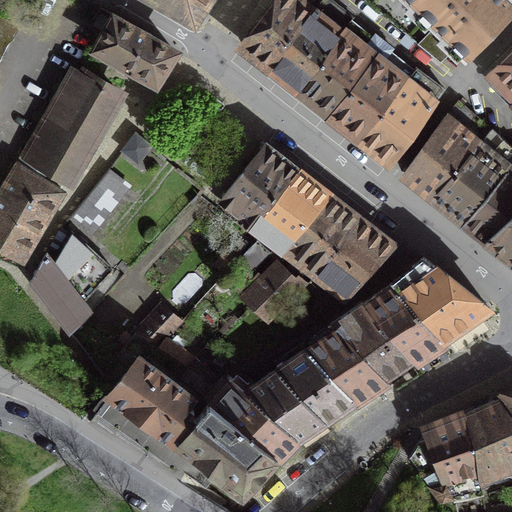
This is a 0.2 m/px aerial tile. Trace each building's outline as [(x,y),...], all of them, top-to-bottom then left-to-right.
[(158,0),(194,20),(207,0),(158,0)] [(244,39),(242,43),(245,45),(246,45),(273,66),(321,0),(276,0),(245,40),(244,39)] [(346,26),(353,17),(331,0),(321,0),(273,66),(301,89),(340,35),(347,26),(346,26)] [(511,5),(506,0),(410,0),(423,12),(415,19),(425,29),(432,21),(454,43),(449,48),(447,51),(450,53),(457,60),(464,53),(468,56),(511,11),(511,5)] [(0,62),(0,63),(20,26),(0,14),(0,62)] [(98,48),(156,80),(175,51),(154,40),(151,33),(122,18),(122,17),(115,14),(111,22),(112,23),(98,48)] [(431,30),(418,43),(441,62),(450,53),(447,51),(449,48),(431,30)] [(330,111),(368,58),(340,35),(301,89),(330,111)] [(391,46),(378,36),(370,46),(383,58),(391,46)] [(511,51),(492,71),(491,70),(488,74),(491,77),(511,97),(511,103),(510,105),(511,106),(511,51)] [(330,111),(361,136),(400,84),(368,58),(330,111)] [(389,160),(392,162),(395,158),(394,158),(408,138),(409,139),(414,132),(414,131),(444,88),(415,66),(401,85),(400,84),(361,136),(389,159),(389,160)] [(70,178),(119,93),(73,67),(25,152),(70,178)] [(406,166),(401,172),(406,175),(408,173),(434,194),(480,141),(481,139),(478,137),(487,125),(459,100),(444,119),(443,118),(408,166),(406,166)] [(480,141),(434,194),(467,220),(511,165),(511,148),(494,131),(484,144),(480,141)] [(123,149),(138,161),(150,145),(136,133),(123,149)] [(224,191),(221,195),(255,221),(297,170),(267,146),(268,145),(263,142),(259,147),(261,148),(225,192),(224,191)] [(489,238),(511,209),(511,165),(467,220),(489,238)] [(0,244),(23,258),(63,190),(32,173),(31,175),(17,167),(0,194),(0,244)] [(286,245),(328,194),(297,170),(255,221),(286,245)] [(72,219),(90,234),(119,199),(101,184),(72,219)] [(316,269),(360,219),(328,194),(286,245),(316,269)] [(511,209),(489,238),(511,256),(511,209)] [(316,269),(349,294),(392,248),(393,248),(396,245),(392,242),(391,243),(360,219),(316,269)] [(70,333),(92,310),(85,299),(113,269),(73,232),(55,262),(47,252),(30,281),(70,333)] [(252,272),(271,251),(258,239),(240,259),(225,274),(223,276),(240,292),(252,279),(252,272)] [(240,259),(229,248),(215,263),(225,274),(240,259)] [(400,291),(442,338),(487,307),(487,305),(437,265),(435,265),(424,256),(393,281),(400,291)] [(304,273),(291,262),(284,270),(277,263),(245,297),(268,319),(305,279),(302,276),(304,273)] [(317,317),(333,300),(311,280),(292,300),(310,316),(317,317)] [(393,281),(364,302),(369,310),(413,358),(442,338),(400,291),(393,281)] [(384,378),(413,358),(369,310),(364,302),(363,300),(331,322),(339,331),(384,378)] [(135,332),(159,346),(181,322),(162,304),(135,332)] [(353,398),(384,378),(339,331),(309,351),(353,398)] [(324,418),(353,398),(309,351),(286,367),(282,361),(276,366),(280,371),(279,372),(324,418)] [(139,355),(112,391),(180,442),(196,420),(191,416),(194,412),(188,407),(195,398),(139,355)] [(229,387),(196,358),(179,377),(208,403),(212,406),(229,387)] [(297,437),(324,418),(279,372),(256,387),(250,381),(248,383),(247,383),(242,389),(297,437)] [(247,383),(237,374),(234,378),(228,374),(225,376),(233,383),(229,387),(212,406),(277,459),(297,437),(242,389),(247,383)] [(109,397),(99,411),(166,460),(180,442),(112,391),(108,396),(109,397)] [(511,391),(502,397),(511,412),(511,391)] [(511,463),(511,412),(502,397),(466,414),(475,448),(478,474),(481,484),(503,477),(500,467),(511,463)] [(216,475),(243,495),(277,459),(212,406),(208,403),(196,420),(180,442),(166,460),(176,467),(208,488),(212,472),(216,475)] [(442,503),(483,492),(481,484),(478,474),(475,448),(466,414),(425,431),(425,432),(411,456),(442,503)]
